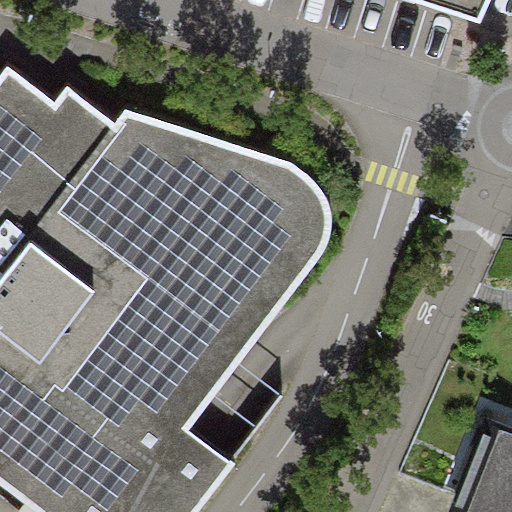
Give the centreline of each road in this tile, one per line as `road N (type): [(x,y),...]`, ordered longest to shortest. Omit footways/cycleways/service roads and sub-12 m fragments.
road 1 (residential): [(511,151),(351,511)]
road 2 (residential): [(141,0),(511,122)]
